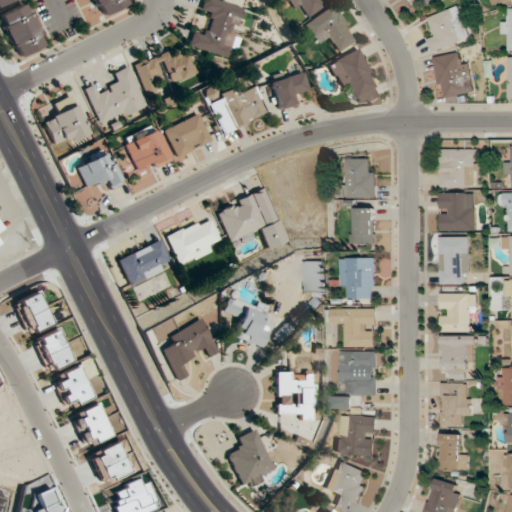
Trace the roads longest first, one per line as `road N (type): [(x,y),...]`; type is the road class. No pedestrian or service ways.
road 1 (residential): [(387,511),(405,471),(409,122),(402,63),(362,0)]
road 2 (tertiary): [(70,248),(257,155),(331,130),(511,121)]
road 3 (secondary): [(216,511),(164,438),(0,108)]
road 4 (residential): [(79,511),(0,345)]
road 5 (residential): [(154,0),(138,25),(0,93)]
